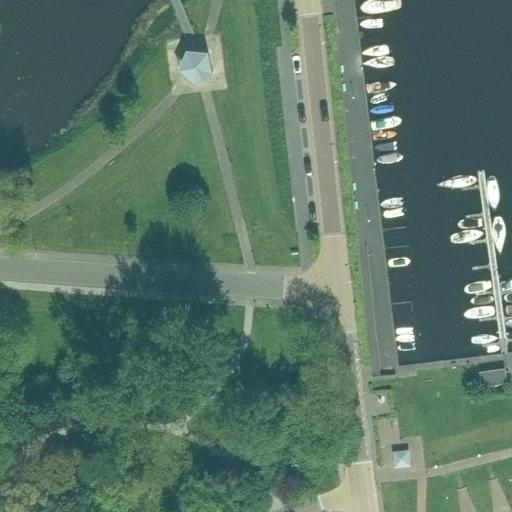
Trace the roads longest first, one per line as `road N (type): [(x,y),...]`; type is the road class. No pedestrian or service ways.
road 1 (residential): [(336,293),(0,269)]
road 2 (secondary): [(336,293),(306,0)]
road 3 (secondary): [(364,490),(336,293)]
